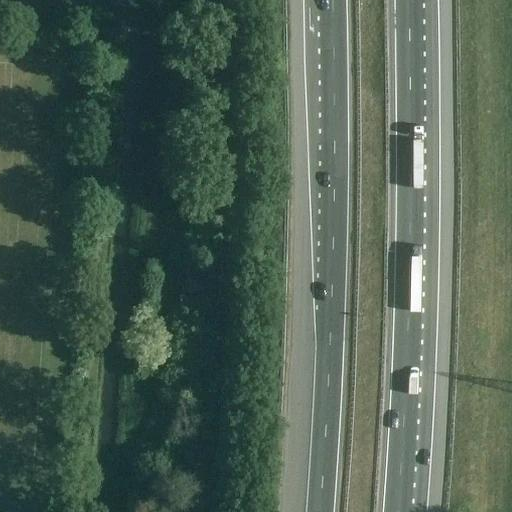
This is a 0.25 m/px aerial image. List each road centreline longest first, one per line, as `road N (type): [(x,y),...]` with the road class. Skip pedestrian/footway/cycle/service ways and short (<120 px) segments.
road 1 (motorway): [(397,511),(413,260),(407,0)]
road 2 (motorway): [(329,0),(332,292),(320,511)]
